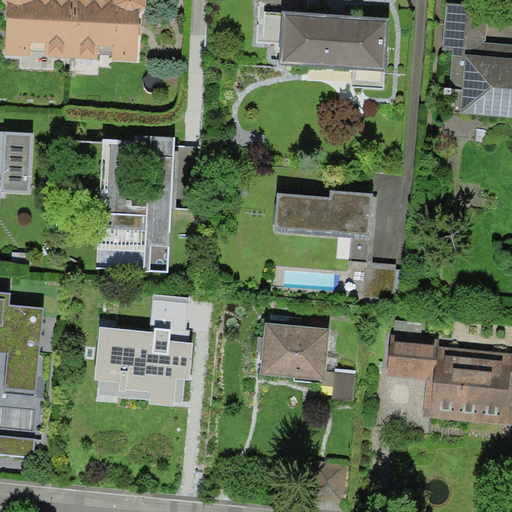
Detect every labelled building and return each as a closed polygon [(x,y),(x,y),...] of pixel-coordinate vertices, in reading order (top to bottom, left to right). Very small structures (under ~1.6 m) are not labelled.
[(0,0),(0,4),(1,4),(0,22),(0,55),(129,60),(131,11),(140,5),(139,0),(0,0)] [(496,10),(444,7),(441,52),(452,52),(450,88),(459,88),(457,115),(511,118),(511,44),(493,43),(496,10)] [(388,23),(278,16),(275,68),(350,72),(349,90),(384,92),(388,23)] [(33,132),(0,130),(0,190),(31,191),(33,132)] [(131,143),(99,142),(97,210),(144,212),(142,275),(173,276),(178,137),(132,136),(131,143)] [(327,204),(274,200),(271,233),(340,239),(338,264),(361,265),(358,301),(398,304),(401,268),(370,266),(375,199),(328,195),(327,204)] [(0,353),(3,353),(0,379),(0,390),(36,394),(45,312),(10,308),(7,292),(0,290),(0,353)] [(323,327),(261,323),(258,380),(327,384),(326,406),(354,408),(356,372),(320,370),(323,327)] [(153,333),(100,326),(94,379),(99,379),(97,393),(150,399),(150,404),(173,407),(177,380),(189,382),(193,345),(169,342),(170,330),(154,328),(153,333)] [(440,343),(388,338),(384,376),(425,380),(421,418),(511,426),(511,354),(439,348),(440,343)] [(37,442),(0,438),(0,457),(35,460),(37,442)] [(347,465),(308,463),(306,503),(344,505),(347,465)]
